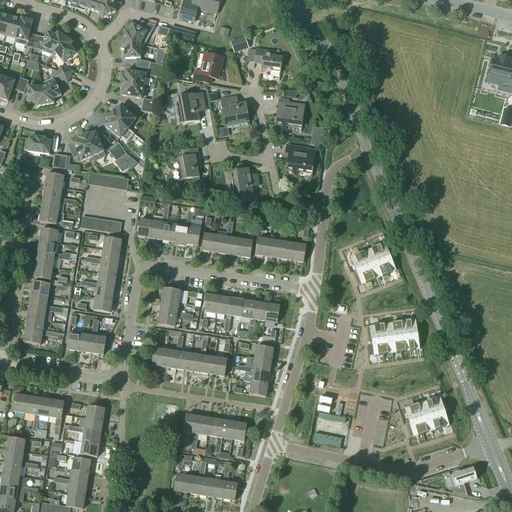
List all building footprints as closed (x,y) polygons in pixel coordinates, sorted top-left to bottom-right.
[(49,0),(58,3),(57,4),(65,7),(66,5),(99,14),(102,20),(116,13),(113,7),(114,0),(49,0)] [(216,14),(220,0),(194,0),(193,4),(184,1),(179,20),(193,24),(197,11),(202,12),(203,10),(216,14)] [(0,36),(5,38),(10,19),(0,16),(0,36)] [(5,38),(16,40),(21,20),(20,22),(10,19),(5,38)] [(32,23),(21,20),(16,40),(15,44),(26,47),(25,48),(32,50),(35,37),(29,35),(32,23)] [(138,29),(133,26),(129,34),(125,33),(123,42),(144,47),(155,27),(141,23),(138,29)] [(167,38),(169,31),(159,28),(158,33),(163,34),(162,37),(167,38)] [(185,40),(187,32),(171,28),(169,36),(192,42),(193,42),(185,40)] [(221,29),(219,37),(227,39),(229,31),(221,29)] [(41,38),(38,51),(40,52),(52,57),(65,39),(57,34),(55,37),(47,34),(45,39),(41,38)] [(41,38),(35,37),(32,50),(38,51),(41,38)] [(72,44),(65,39),(52,57),(55,54),(63,64),(75,54),(70,48),(72,44)] [(249,50),(245,39),(231,43),(235,54),(249,50)] [(144,47),(123,42),(121,51),(124,52),(125,60),(140,60),(140,46),(144,47)] [(163,61),(165,52),(158,50),(156,60),(163,61)] [(280,74),(282,59),(271,57),(272,54),(256,51),(254,65),(261,66),(261,71),(280,74)] [(511,56),(494,52),(487,74),(508,80),(511,64),(511,56)] [(221,67),(222,59),(205,55),(201,73),(194,71),(192,82),(209,85),(210,79),(215,80),(219,66),(221,67)] [(150,65),(149,71),(162,73),(163,67),(150,65)] [(60,68),(58,73),(70,79),(72,73),(60,68)] [(149,71),(147,77),(160,79),(162,73),(149,71)] [(122,79),(121,84),(144,89),(146,76),(125,72),(124,79),(122,79)] [(67,84),(70,79),(58,73),(55,79),(67,84)] [(18,93),(22,80),(16,78),(16,79),(5,76),(0,90),(0,100),(7,103),(12,91),(18,93)] [(22,80),(18,93),(24,95),(28,83),(22,80)] [(52,80),(41,85),(40,85),(41,89),(45,107),(54,105),(53,101),(61,97),(52,80)] [(169,81),(162,80),(160,88),(168,89),(169,81)] [(144,89),(121,84),(120,90),(122,90),(121,97),(141,101),(144,89)] [(36,108),(45,107),(41,89),(28,88),(27,104),(35,104),(36,108)] [(203,95),(172,101),(173,105),(176,104),(180,126),(199,123),(197,111),(205,110),(203,95)] [(248,123),(248,126),(249,126),(245,105),(238,106),(236,98),(221,101),(226,130),(226,127),(248,123)] [(274,130),(275,130),(276,123),(301,127),(300,133),(301,134),(305,106),(289,104),(289,101),(279,99),(274,130)] [(142,107),(155,109),(156,103),(143,100),(142,107)] [(154,115),(155,109),(142,107),(141,113),(154,115)] [(128,131),(128,130),(136,121),(120,108),(115,113),(114,112),(110,116),(128,131)] [(511,111),(504,109),(500,126),(509,128),(511,115),(511,111)] [(108,122),(104,127),(120,140),(121,139),(127,144),(134,135),(128,130),(128,131),(110,116),(106,121),(108,122)] [(321,146),(323,131),(313,129),(311,144),(321,146)] [(83,137),(92,158),(94,163),(105,158),(103,153),(104,153),(95,134),(89,137),(88,135),(83,137)] [(73,146),(68,148),(74,160),(78,158),(81,163),(92,158),(83,137),(78,139),(79,142),(72,144),(73,146)] [(27,152),(27,154),(49,156),(51,143),(45,143),(45,140),(35,139),(35,141),(29,140),(29,142),(26,142),(25,151),(27,152)] [(118,145),(113,149),(121,159),(122,159),(128,167),(131,171),(137,164),(126,155),(118,145)] [(285,175),(286,175),(286,169),(312,172),(311,179),(315,152),(307,151),(308,149),(286,146),(285,154),(290,155),(289,158),(287,158),(285,175)] [(113,149),(108,152),(116,162),(114,163),(122,174),(129,169),(121,159),(113,149)] [(200,181),(198,174),(196,164),(199,164),(197,151),(182,153),(183,159),(178,160),(181,182),(184,181),(192,180),(192,183),(200,181)] [(248,171),(227,175),(228,182),(232,181),(233,187),(236,187),(238,200),(248,198),(249,199),(254,198),(253,193),(252,193),(251,189),(258,187),(256,176),(249,177),(248,171)] [(46,176),(44,188),(61,191),(63,178),(46,176)] [(44,188),(42,200),(76,205),(76,202),(60,200),(61,191),(44,188)] [(140,201),(139,207),(142,207),(146,208),(147,208),(148,203),(148,200),(149,198),(140,197),(140,199),(140,201)] [(41,212),(57,215),(59,205),(76,207),(76,205),(42,200),(41,212)] [(149,240),(161,242),(167,206),(162,205),(161,210),(164,211),(162,225),(152,224),(149,240)] [(161,242),(173,244),(176,227),(167,226),(169,206),(167,206),(161,242)] [(57,215),(41,212),(39,224),(55,227),(57,215)] [(176,227),(173,244),(177,245),(177,246),(184,247),(185,246),(190,213),(188,213),(186,229),(176,227)] [(197,248),(200,231),(190,230),(193,213),(190,213),(185,246),(197,248)] [(137,238),(149,240),(152,224),(139,222),(137,238)] [(213,254),(225,256),(230,223),(228,223),(226,239),(216,238),(213,254)] [(225,256),(237,258),(240,241),(231,240),(233,224),(230,223),(225,256)] [(267,259),(279,261),(284,228),(281,228),(279,244),(269,242),(267,259)] [(279,261),(291,263),(293,246),(284,244),(287,228),(284,228),(279,261)] [(56,246),(58,233),(41,231),(39,243),(56,246)] [(213,254),(216,238),(204,236),(201,252),(213,254)] [(104,240),(102,252),(118,255),(120,242),(104,240)] [(254,257),(267,259),(269,242),(257,240),(254,257)] [(250,260),(252,243),(240,241),(237,258),(250,260)] [(54,258),(54,255),(56,246),(39,243),(37,255),(54,258)] [(380,246),(375,248),(381,262),(390,258),(384,244),(380,246)] [(303,265),(306,248),(293,246),(291,263),(303,265)] [(371,250),(367,251),(373,265),(381,262),(375,248),(371,250)] [(363,253),(359,255),(365,269),(373,265),(367,251),(363,253)] [(116,267),(118,255),(102,252),(101,261),(85,259),(85,262),(116,267)] [(37,255),(35,267),(52,270),(53,260),(54,258),(37,255)] [(354,257),(350,259),(356,272),(365,269),(359,255),(354,257)] [(390,258),(381,262),(387,276),(392,274),(396,272),(390,258)] [(115,279),(116,267),(85,262),(85,264),(100,266),(98,276),(115,279)] [(381,262),(373,265),(379,279),(382,278),(387,276),(381,262)] [(373,265),(365,269),(370,283),(375,281),(379,279),(373,265)] [(50,282),(52,270),(35,267),(33,280),(50,282)] [(365,269),(356,272),(362,286),(366,285),(370,283),(365,269)] [(356,272),(352,274),(357,288),(362,286),(356,272)] [(113,291),(115,279),(98,276),(97,285),(81,283),(81,286),(113,291)] [(32,284),(31,296),(47,299),(49,287),(32,284)] [(111,303),(113,291),(81,286),(81,288),(96,290),(94,300),(111,303)] [(163,290),(161,303),(178,305),(180,293),(163,290)] [(46,308),(47,299),(31,296),(29,308),(62,313),(62,310),(46,308)] [(204,313),(216,315),(219,299),(207,297),(204,313)] [(231,301),(219,299),(216,315),(226,317),(224,333),(226,333),(231,301)] [(109,315),(111,303),(94,300),(92,312),(109,315)] [(231,318),(240,319),(243,303),(231,301),(226,333),(228,333),(231,318)] [(161,303),(159,315),(192,320),(193,317),(176,314),(178,305),(161,303)] [(240,319),(240,323),(250,325),(248,337),(250,337),(255,305),(243,303),(240,319)] [(264,323),(267,306),(255,305),(250,337),(253,337),(255,322),(264,323)] [(277,325),(279,308),(267,306),(264,323),(277,325)] [(27,320),(43,323),(45,313),(62,315),(62,313),(29,308),(27,320)] [(192,320),(159,315),(157,327),(174,330),(176,319),(192,322),(192,320)] [(43,323),(27,320),(25,332),(58,337),(58,334),(42,332),(43,323)] [(81,336),(78,353),(90,355),(95,322),(94,321),(91,338),(81,336)] [(411,321),(406,322),(408,337),(417,336),(415,321),(411,322),(411,321)] [(102,357),(105,340),(96,339),(99,322),(95,322),(90,355),(102,357)] [(402,323),(397,323),(399,339),(408,337),(406,322),(405,322),(405,323),(402,323)] [(392,324),(388,325),(390,340),(399,339),(397,323),(392,324)] [(384,325),(379,326),(381,341),(390,340),(388,325),(384,325)] [(374,327),(370,327),(372,342),(381,341),(379,326),(374,327)] [(40,347),(41,337),(58,339),(58,337),(25,332),(23,344),(40,347)] [(78,353),(81,336),(69,334),(66,351),(78,353)] [(417,336),(408,337),(410,352),(415,352),(415,351),(419,351),(417,336)] [(408,337),(399,339),(401,354),(406,353),(409,352),(410,352),(408,337)] [(166,352),(163,369),(175,371),(181,338),(179,338),(176,354),(166,352)] [(187,373),(190,356),(181,355),(183,339),(181,338),(175,371),(187,373)] [(399,339),(390,340),(392,355),(396,354),(401,354),(399,339)] [(390,340),(381,341),(383,356),(388,355),(392,355),(390,340)] [(190,356),(187,373),(199,374),(204,342),(203,341),(200,358),(190,356)] [(381,341),(372,342),(372,346),(374,357),(378,357),(383,356),(381,341)] [(204,342),(199,374),(211,376),(214,360),(205,358),(207,342),(204,342)] [(256,348),(254,360),(271,363),(273,351),(256,348)] [(163,369),(166,352),(154,350),(151,367),(163,369)] [(226,362),(214,360),(211,376),(224,378),(226,362)] [(254,360),(253,370),(237,367),(237,370),(269,375),(271,363),(254,360)] [(237,370),(236,372),(245,373),(243,383),(250,384),(267,387),(269,375),(237,370)] [(267,387),(250,384),(248,396),(265,399),(267,387)] [(12,414),(25,416),(27,399),(15,397),(12,414)] [(435,400),(431,401),(435,416),(444,413),(440,398),(435,400)] [(24,422),(34,423),(32,432),(34,433),(39,401),(27,399),(25,416),(24,422)] [(51,403),(39,401),(34,433),(37,433),(39,418),(49,419),(51,403)] [(426,403),(422,404),(427,418),(435,416),(431,401),(426,403)] [(59,437),(60,428),(61,421),(64,405),(51,403),(49,419),(56,421),(55,428),(54,436),(59,437)] [(418,405),(413,406),(418,421),(427,418),(422,404),(418,405)] [(409,408),(404,410),(409,424),(418,421),(413,406),(409,408)] [(87,409),(85,421),(102,423),(104,411),(87,409)] [(444,413),(435,416),(440,430),(445,429),(445,428),(449,427),(444,413)] [(319,414),(318,419),(345,425),(345,424),(346,420),(345,420),(319,414)] [(435,416),(427,418),(431,433),(435,431),(435,432),(440,430),(435,416)] [(193,451),(198,419),(185,417),(183,434),(193,435),(191,451),(193,451)] [(427,418),(418,421),(423,436),(427,434),(431,433),(427,418)] [(210,421),(198,419),(193,451),(195,451),(198,436),(207,438),(210,421)] [(100,435),(102,423),(85,421),(84,430),(69,427),(68,431),(100,435)] [(207,438),(217,439),(215,454),(217,455),(222,423),(210,421),(207,438)] [(418,421),(409,424),(414,438),(418,437),(423,436),(418,421)] [(234,425),(222,423),(217,455),(220,455),(222,440),(231,441),(234,425)] [(409,424),(405,425),(409,440),(414,438),(409,424)] [(243,443),(246,427),(234,425),(231,441),(243,443)] [(83,434),(81,445),(98,448),(100,435),(68,431),(68,432),(83,434)] [(340,450),(342,440),(315,435),(313,444),(340,450)] [(8,440),(6,452),(23,455),(25,442),(8,440)] [(96,460),(98,448),(81,445),(79,457),(96,460)] [(6,452),(4,464),(37,469),(38,466),(21,464),(23,455),(6,452)] [(73,460),(71,473),(88,475),(90,463),(73,460)] [(4,464),(2,476),(19,479),(21,469),(37,471),(37,469),(4,464)] [(186,495),(198,497),(203,464),(201,464),(198,480),(188,478),(186,495)] [(198,497),(210,499),(212,482),(203,481),(206,464),(203,464),(198,497)] [(212,482),(210,499),(222,501),(227,464),(226,464),(225,468),(223,484),(212,482)] [(234,503),(237,486),(227,484),(230,468),(228,468),(228,464),(227,464),(222,501),(234,503)] [(473,469),(449,477),(453,488),(453,489),(464,486),(477,481),(473,469)] [(71,473),(70,482),(54,479),(54,482),(86,487),(88,475),(71,473)] [(2,476),(0,488),(33,493),(34,490),(17,488),(19,479),(2,476)] [(186,495),(188,478),(176,476),(173,493),(186,495)] [(68,497),(84,499),(86,487),(54,482),(54,484),(69,486),(68,497)] [(453,488),(451,489),(452,494),(467,497),(464,486),(453,489),(453,488)] [(0,488),(0,490),(0,500),(15,503),(17,493),(33,495),(33,493),(0,488)] [(308,493),(310,500),(317,497),(315,490),(308,493)] [(68,497),(66,509),(64,509),(63,511),(69,511),(70,510),(82,511),(84,499),(68,497)] [(0,511),(13,511),(15,503),(0,500),(0,511)]
